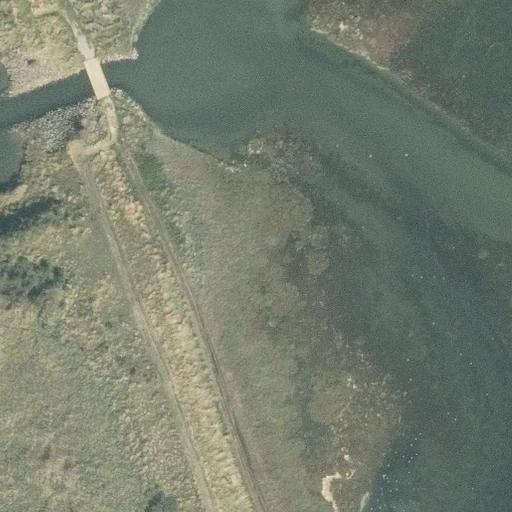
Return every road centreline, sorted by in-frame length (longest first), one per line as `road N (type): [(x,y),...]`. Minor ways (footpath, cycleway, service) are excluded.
road 1 (track): [(259,511),(195,321),(118,140)]
road 2 (track): [(108,145),(118,140),(104,98),(67,4),(55,9)]
